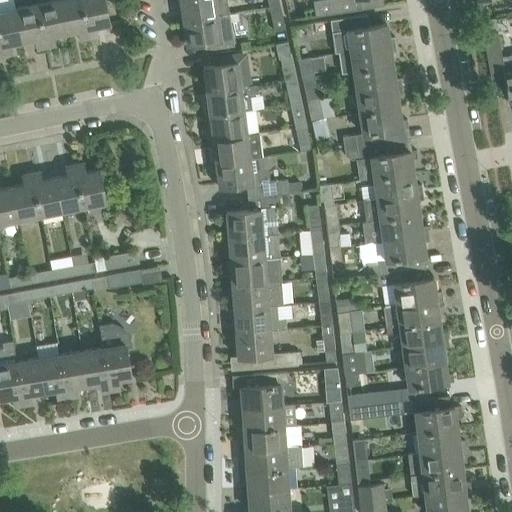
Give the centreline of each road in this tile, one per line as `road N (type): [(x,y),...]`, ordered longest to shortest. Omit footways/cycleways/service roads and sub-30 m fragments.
road 1 (residential): [(197,423),(162,102),(0,135)]
road 2 (unclassified): [(511,432),(465,164)]
road 3 (residential): [(0,454),(197,423)]
road 4 (unclassified): [(465,164),(435,0)]
